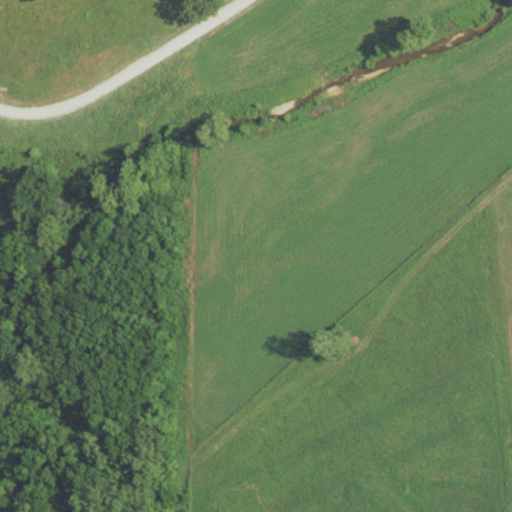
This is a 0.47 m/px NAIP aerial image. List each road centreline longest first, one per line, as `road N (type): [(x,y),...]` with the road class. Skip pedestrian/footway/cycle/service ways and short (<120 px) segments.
road 1 (residential): [(511,173),(195,456),(194,511)]
road 2 (residential): [(0,109),(52,111),(243,0)]
